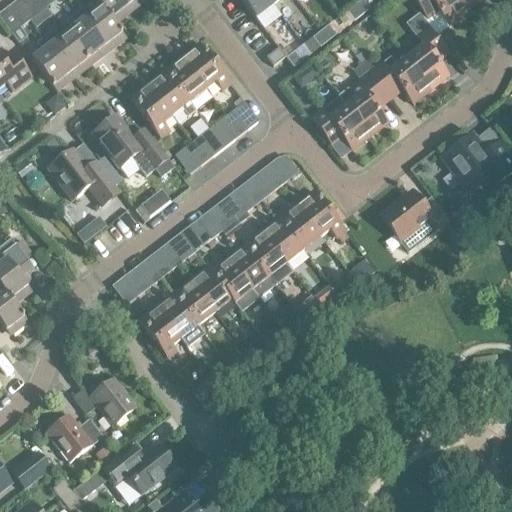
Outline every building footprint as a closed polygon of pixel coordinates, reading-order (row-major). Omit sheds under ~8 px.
[(38,0),(19,0),(8,8),(15,18),(28,8),(35,17),(28,22),(29,23),(46,10),(38,0)] [(38,0),(46,10),(58,0),(38,0)] [(91,0),(98,9),(112,27),(113,26),(126,16),(122,11),(126,8),(119,0),(91,0)] [(119,0),(126,8),(130,5),(134,11),(147,0),(119,0)] [(238,0),(253,19),(271,6),(265,0),(238,0)] [(409,0),(428,23),(438,14),(447,26),(466,12),(456,0),(409,0)] [(456,0),(466,12),(480,0),(456,0)] [(369,11),(362,2),(354,8),(362,17),(369,11)] [(15,18),(8,8),(0,15),(0,22),(11,37),(20,30),(29,23),(28,22),(35,17),(28,8),(15,18)] [(362,17),(354,8),(346,14),(354,23),(362,17)] [(89,16),(86,12),(79,17),(104,49),(107,46),(111,51),(124,41),(113,26),(112,27),(98,9),(89,16)] [(70,24),(73,28),(65,35),(90,67),(104,57),(100,51),(104,49),(79,17),(70,24)] [(335,38),(328,28),(320,34),(327,44),(335,38)] [(422,47),(406,60),(429,90),(445,78),(437,67),(449,58),(428,31),(416,40),(422,47)] [(320,34),(312,40),(319,50),(327,44),(320,34)] [(54,37),(45,44),(69,75),(73,72),(77,78),(90,67),(65,35),(57,41),(54,37)] [(35,51),(38,55),(30,61),(55,93),(69,83),(65,78),(69,75),(45,44),(35,51)] [(228,86),(222,79),(197,46),(184,56),(186,58),(182,61),(205,92),(214,85),(220,93),(228,86)] [(285,59),(278,50),(266,60),(273,69),(285,59)] [(0,62),(0,89),(5,86),(13,96),(32,81),(11,54),(0,62)] [(301,64),(294,54),(285,61),(293,70),(301,64)] [(370,76),(370,77),(389,102),(401,93),(411,104),(429,90),(406,60),(387,74),(382,67),(376,71),(376,72),(370,76)] [(176,63),(164,73),(188,105),(205,92),(182,61),(177,65),(176,63)] [(367,62),(362,66),(363,68),(370,77),(370,76),(376,72),(369,63),(368,62),(367,62)] [(362,66),(352,74),(353,75),(360,84),(370,77),(363,68),(362,66)] [(152,85),(148,88),(171,119),(181,111),(188,120),(195,114),(188,105),(164,73),(163,73),(150,83),(152,85)] [(354,101),(345,107),(368,137),(385,124),(376,112),(389,102),(370,77),(360,84),(359,84),(348,93),(354,101)] [(171,119),(148,88),(143,91),(142,89),(128,100),(159,140),(167,133),(162,126),(171,119)] [(236,110),(220,123),(227,132),(240,122),(248,132),(258,124),(243,105),(239,101),(233,106),(236,110)] [(320,112),(309,121),(326,143),(337,135),(350,151),(368,137),(345,107),(343,105),(326,119),(320,112)] [(134,142),(115,118),(92,137),(118,170),(130,160),(145,180),(154,172),(161,181),(174,172),(144,134),(134,142)] [(220,123),(208,132),(223,151),(248,132),(240,122),(227,132),(220,123)] [(208,132),(186,149),(193,158),(205,148),(213,159),(223,151),(208,132)] [(471,138),(441,161),(470,197),(489,182),(494,189),(511,175),(511,157),(499,141),(483,153),(475,143),(471,138)] [(213,160),(205,150),(193,159),(201,169),(213,160)] [(95,164),(86,171),(71,152),(47,171),(71,202),(86,190),(100,209),(119,194),(114,188),(102,173),(95,164)] [(280,173),(273,164),(260,174),(267,183),(280,173)] [(109,167),(102,173),(114,188),(121,183),(109,167)] [(287,183),(280,173),(267,183),(275,193),(287,183)] [(238,190),(226,200),(233,209),(245,200),(238,190)] [(300,207),(296,210),(319,239),(329,231),(338,242),(346,236),(338,226),(330,216),(313,194),(299,205),(300,207)] [(395,206),(380,218),(399,243),(425,223),(435,236),(449,224),(431,200),(422,208),(413,196),(397,209),(395,206)] [(253,210),(245,200),(233,209),(240,219),(246,215),(253,210)] [(291,211),(278,221),(302,252),(319,239),(296,210),(292,213),(291,211)] [(337,211),(330,216),(338,226),(345,221),(337,211)] [(204,217),(192,226),(199,235),(211,226),(204,217)] [(266,233),(262,236),(285,266),(302,252),(278,221),(265,231),(266,233)] [(219,236),(211,226),(199,235),(207,245),(213,241),(219,236)] [(285,266),(262,236),(258,239),(257,237),(243,248),(277,290),(293,277),(285,266)] [(22,242),(15,247),(17,249),(22,256),(25,260),(31,255),(28,251),(22,242)] [(177,253),(170,243),(158,253),(165,262),(177,253)] [(0,291),(0,292),(1,291),(13,306),(28,294),(24,289),(26,288),(21,280),(17,275),(19,273),(29,265),(28,264),(25,260),(22,256),(17,249),(15,247),(0,259),(0,291)] [(232,260),(228,263),(259,304),(277,290),(243,248),(230,258),(232,260)] [(185,262),(177,253),(165,262),(172,272),(185,262)] [(223,264),(210,274),(209,275),(230,301),(229,301),(242,317),(259,304),(228,263),(224,266),(223,264)] [(136,269),(124,279),(131,289),(144,279),(136,269)] [(194,282),(190,286),(213,314),(229,301),(230,301),(209,275),(210,274),(207,270),(193,281),(194,282)] [(151,288),(144,279),(131,289),(138,299),(144,294),(151,288)] [(185,287),(172,297),(196,327),(213,314),(190,286),(186,289),(185,287)] [(0,326),(5,333),(7,331),(11,336),(27,324),(13,306),(1,291),(0,292),(0,326)] [(196,327),(172,297),(160,307),(161,308),(157,311),(179,340),(188,352),(206,339),(196,327)] [(179,340),(157,311),(153,315),(152,313),(138,324),(168,362),(176,355),(170,348),(179,340)] [(497,357),(472,361),(475,384),(500,381),(499,376),(510,374),(509,362),(498,363),(497,357)] [(208,379),(202,384),(212,395),(218,390),(208,379)] [(113,382),(90,400),(83,392),(72,401),(85,418),(97,409),(112,428),(135,410),(113,382)] [(92,448),(78,430),(68,417),(45,436),(69,466),(92,448)] [(132,449),(101,473),(108,483),(114,491),(127,482),(128,481),(141,498),(175,472),(157,448),(141,461),(140,460),(137,456),(132,449)] [(106,450),(96,458),(103,468),(104,469),(115,461),(114,459),(107,449),(106,450)] [(52,472),(39,456),(11,478),(24,494),(52,472)] [(0,472),(0,491),(9,485),(0,472)] [(59,501),(70,493),(64,484),(53,492),(59,501)] [(87,484),(73,494),(81,504),(95,494),(87,484)] [(215,511),(216,511),(195,484),(178,497),(179,499),(173,503),(172,502),(159,511),(215,511)]
